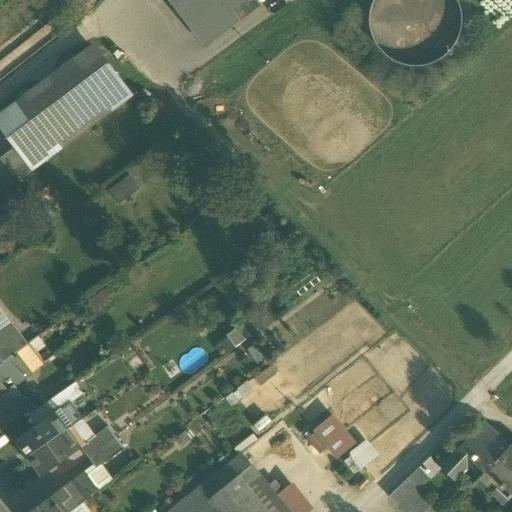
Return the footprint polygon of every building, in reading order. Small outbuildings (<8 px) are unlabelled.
[(244,0),(173,0),(205,43),(238,18),(231,9),(244,0)] [(434,62),(445,54),(454,44),(459,32),(461,18),(459,5),(456,0),(370,0),(368,6),(366,19),(368,33),(374,45),(383,55),(394,62),(407,66),(421,66),(434,62)] [(96,45),(26,97),(64,147),(133,96),(96,45)] [(64,147),(26,97),(0,116),(0,128),(14,148),(32,172),(64,148),(64,147)] [(0,196),(32,172),(14,148),(0,158),(0,196)] [(121,201),(141,187),(131,173),(112,188),(121,201)] [(12,324),(0,332),(0,353),(5,361),(28,345),(12,324)] [(240,325),(222,339),(231,351),(249,337),(240,325)] [(0,416),(13,406),(14,406),(19,402),(11,389),(43,364),(28,345),(5,361),(0,364),(0,416)] [(75,383),(54,399),(60,409),(82,394),(75,383)] [(13,406),(0,416),(0,437),(35,412),(25,398),(19,402),(14,406),(13,406)] [(55,411),(16,440),(29,458),(68,430),(55,411)] [(307,433),(320,453),(330,447),(337,457),(358,443),(338,413),(307,433)] [(454,454),(442,465),(458,480),(476,460),(487,471),(508,449),(483,425),(455,455),(454,454)] [(81,449),(88,459),(116,439),(109,429),(81,449)] [(68,430),(29,458),(42,476),(81,449),(68,430)] [(125,452),(116,439),(88,459),(97,471),(125,452)] [(354,473),(381,455),(370,439),(343,457),(354,473)] [(511,496),(511,443),(487,471),(479,479),(505,504),(511,496)] [(167,511),(221,511),(212,499),(239,478),(265,511),(287,511),(241,453),(167,511)] [(407,480),(417,489),(440,468),(431,458),(407,480)] [(84,472),(70,483),(76,491),(84,502),(98,491),(84,472)] [(265,511),(239,478),(212,499),(221,511),(265,511)] [(417,489),(407,480),(391,497),(406,511),(423,496),(424,496),(417,489)] [(76,491),(60,503),(67,511),(70,511),(84,502),(76,491)] [(54,496),(32,511),(67,511),(60,503),(54,496)] [(423,496),(406,511),(424,511),(432,505),(423,496)] [(70,511),(91,511),(84,502),(70,511)]
